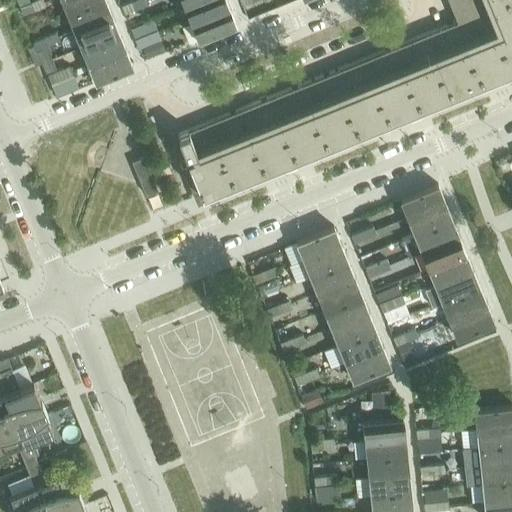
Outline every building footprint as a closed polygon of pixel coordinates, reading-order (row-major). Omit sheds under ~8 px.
[(30,0),(16,0),(19,6),(23,15),(35,10),(31,2),(30,0)] [(42,0),(35,0),(31,2),(35,10),(45,6),(42,0)] [(62,0),(67,12),(97,0),(62,0)] [(105,0),(97,0),(67,12),(74,29),(112,14),(105,0)] [(144,0),(133,0),(132,1),(135,9),(146,4),(144,0)] [(202,193),(451,92),(511,67),(511,0),(448,0),(457,20),(177,134),(186,156),(202,193)] [(226,0),(195,0),(185,4),(192,21),(229,6),(226,0)] [(132,1),(121,5),(124,14),(135,9),(132,1)] [(229,6),(192,21),(183,25),(190,43),(236,24),(229,6)] [(112,14),(74,29),(81,46),(118,31),(112,14)] [(152,19),(131,28),(135,40),(137,44),(138,48),(141,46),(149,43),(146,35),(157,30),(152,19)] [(149,43),(141,46),(146,56),(165,48),(160,39),(159,35),(157,30),(146,35),(149,43)] [(118,31),(81,46),(88,63),(125,48),(118,31)] [(57,32),(45,36),(48,44),(60,40),(57,32)] [(45,36),(34,41),(35,45),(37,49),(48,44),(45,36)] [(52,52),(48,44),(37,49),(40,57),(52,52)] [(29,47),(28,48),(35,65),(36,64),(42,62),(40,57),(37,49),(35,45),(29,47)] [(125,48),(88,63),(95,81),(133,66),(125,48)] [(54,62),(44,65),(47,75),(49,79),(51,83),(62,78),(58,70),(57,71),(54,62)] [(62,78),(51,83),(56,95),(78,87),(73,74),(71,70),(70,66),(58,70),(62,78)] [(157,190),(144,157),(144,156),(132,161),(146,194),(157,190)] [(438,183),(400,199),(408,216),(445,201),(438,183)] [(445,201),(408,216),(415,233),(452,218),(445,201)] [(415,233),(403,238),(410,255),(422,250),(459,235),(452,218),(415,233)] [(334,226),(297,241),(304,259),(341,243),(334,226)] [(373,226),(362,230),(365,238),(376,234),(373,226)] [(362,230),(351,235),(354,243),(365,238),(362,230)] [(459,235),(422,250),(428,267),(466,252),(459,235)] [(341,243),(304,259),(311,276),(348,260),(341,243)] [(466,252),(428,267),(435,285),(473,269),(466,252)] [(348,260),(311,276),(318,293),(355,277),(348,260)] [(387,260),(376,264),(379,273),(390,268),(387,260)] [(376,264),(365,269),(368,277),(379,273),(376,264)] [(274,265),(264,269),(267,278),(278,274),(274,265)] [(264,269),(252,274),(255,283),(267,278),(264,269)] [(435,285),(426,289),(432,306),(442,302),(480,287),(473,269),(435,285)] [(355,277),(318,293),(325,310),(362,295),(355,277)] [(260,295),(271,291),(268,283),(257,288),(260,295)] [(375,293),(379,303),(389,298),(401,294),(401,293),(400,291),(397,284),(375,293)] [(480,287),(442,302),(449,319),(487,304),(480,287)] [(401,294),(389,298),(393,306),(404,302),(401,294)] [(362,295),(325,310),(331,327),(369,312),(362,295)] [(389,298),(379,303),(382,311),(393,306),(389,298)] [(289,299),(277,304),(281,312),(292,308),(289,299)] [(277,304),(266,308),(269,316),(281,312),(277,304)] [(487,304),(449,319),(457,336),(494,321),(487,304)] [(369,312),(331,327),(338,344),(376,329),(369,312)] [(414,328),(403,332),(406,340),(418,335),(414,328)] [(376,329),(338,344),(345,361),(383,346),(376,329)] [(392,337),(394,341),(395,344),(406,340),(403,332),(392,337)] [(302,334),(291,338),(295,346),(305,342),(302,334)] [(295,346),(291,338),(280,342),(283,350),(295,346)] [(383,346),(345,361),(352,379),(390,363),(383,346)] [(411,352),(400,356),(405,367),(416,363),(411,352)] [(0,371),(1,371),(11,367),(7,357),(0,360),(0,371)] [(292,372),(303,368),(299,360),(289,364),(292,372)] [(0,383),(0,394),(3,394),(13,418),(43,406),(33,382),(19,387),(11,367),(1,371),(5,381),(0,383)] [(316,367),(305,372),(308,380),(319,376),(316,367)] [(305,372),(294,376),(297,384),(308,380),(305,372)] [(305,404),(323,397),(317,385),(300,392),(305,404)] [(0,423),(13,418),(3,394),(0,394),(0,423)] [(511,404),(474,409),(476,428),(511,423),(511,404)] [(43,406),(13,418),(23,442),(29,440),(53,430),(43,406)] [(363,420),(365,439),(404,435),(402,416),(363,420)] [(13,418),(0,423),(0,451),(18,444),(23,442),(13,418)] [(511,423),(476,428),(478,446),(511,442),(511,423)] [(440,426),(428,428),(429,436),(441,435),(440,426)] [(428,428),(416,429),(417,438),(429,436),(428,428)] [(404,435),(365,439),(366,458),(406,453),(404,435)] [(333,438),(321,439),(322,448),(334,446),(333,438)] [(311,449),(322,448),(321,439),(310,440),(311,449)] [(29,440),(23,442),(18,444),(22,455),(33,450),(29,440)] [(511,442),(478,446),(463,447),(465,466),(511,460),(511,442)] [(33,450),(22,455),(26,465),(37,460),(33,450)] [(406,453),(366,458),(368,476),(408,472),(406,453)] [(37,460),(26,465),(30,475),(41,470),(37,460)] [(511,460),(465,466),(467,484),(482,483),(511,479),(511,460)] [(443,463),(432,465),(432,473),(444,472),(443,463)] [(421,475),(432,473),(432,465),(420,466),(421,475)] [(41,470),(30,475),(34,485),(40,483),(45,481),(41,470)] [(70,471),(45,481),(40,483),(50,507),(79,495),(70,471)] [(368,476),(356,477),(358,495),(370,494),(410,490),(408,472),(368,476)] [(30,475),(7,484),(12,494),(10,495),(16,511),(37,511),(50,507),(40,483),(34,485),(30,475)] [(338,475),(326,477),(327,486),(339,484),(338,475)] [(327,486),(326,477),(314,478),(315,487),(327,486)] [(511,479),(482,483),(484,501),(511,497),(511,479)] [(433,487),(422,488),(425,511),(436,510),(436,501),(447,500),(446,486),(433,487)] [(410,490),(370,494),(372,511),(376,511),(412,508),(410,490)] [(86,511),(79,495),(50,507),(51,511),(86,511)] [(511,511),(511,497),(484,501),(484,511),(511,511)] [(436,510),(425,511),(424,511),(448,511),(448,509),(448,504),(448,500),(447,500),(436,501),(436,510)]
